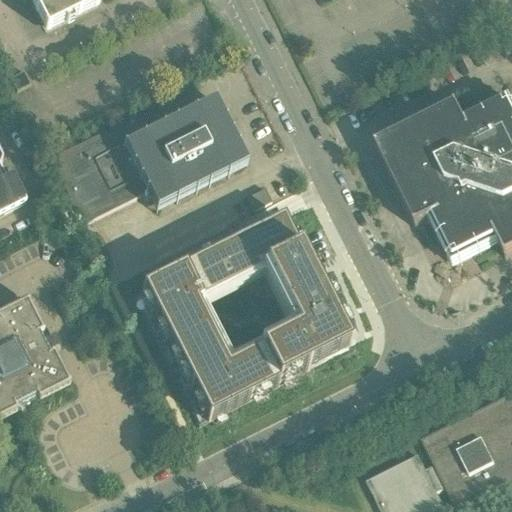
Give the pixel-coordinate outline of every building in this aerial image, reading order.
[(453,268),(496,245),(504,261),(511,256),(511,112),(507,103),(463,125),(455,109),(374,150),(415,231),(430,224),(453,268)] [(0,217),(26,205),(12,179),(5,182),(0,171),(0,169),(3,159),(0,153),(0,217)] [(264,192),(246,201),(253,215),(271,206),(264,192)] [(336,326),(333,322),(332,319),(330,315),(325,305),(315,286),(310,276),(296,248),(291,238),(284,224),(283,222),(270,228),(261,233),(233,247),(223,252),(215,256),(204,262),(201,263),(194,267),(151,289),(132,299),(198,429),(216,420),(225,416),(244,406),(257,400),(267,395),(286,385),(296,380),(299,378),(309,373),(349,353),(342,339),(342,338),(337,330),(336,326)] [(48,340),(42,343),(24,307),(0,318),(0,421),(65,388),(47,353),(53,350),(48,340)] [(511,511),(511,399),(421,445),(434,470),(426,474),(418,459),(366,486),(379,511),(444,511),(437,496),(445,492),(455,511),(468,511),(511,490),(511,511)]
